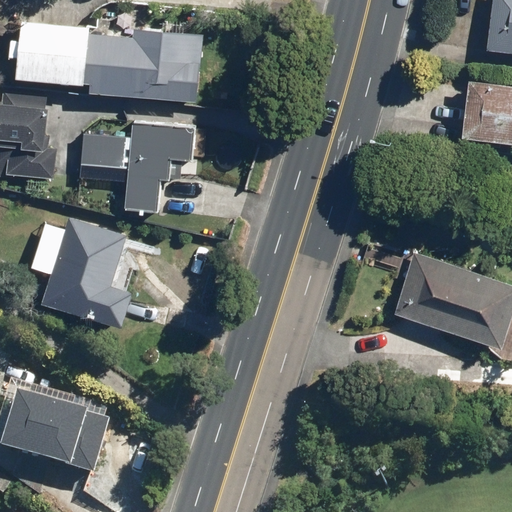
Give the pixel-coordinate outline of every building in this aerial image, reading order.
[(511,0),(492,0),(487,47),(511,50),(511,0)] [(133,36),(88,32),(88,23),(21,18),(16,76),(89,83),(88,91),(197,100),(202,34),(134,28),(133,36)] [(511,82),(471,77),(463,134),(511,140),(511,82)] [(0,179),(49,181),(49,147),(44,147),(45,111),(0,109),(0,179)] [(196,123),(85,115),(81,163),(129,166),(126,207),(158,209),(160,178),(170,178),(171,157),(193,159),(196,123)] [(78,177),(51,173),(48,203),(75,207),(78,177)] [(128,232),(69,215),(43,301),(124,325),(135,290),(113,284),(128,232)] [(511,280),(414,249),(394,311),(502,346),(511,315),(511,280)] [(113,418),(20,391),(4,450),(74,470),(74,467),(97,473),(113,418)]
